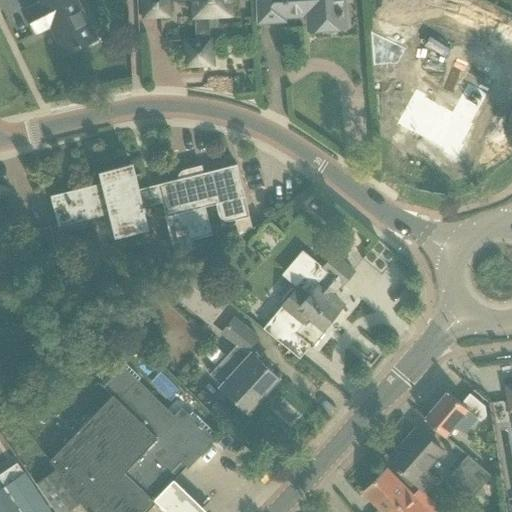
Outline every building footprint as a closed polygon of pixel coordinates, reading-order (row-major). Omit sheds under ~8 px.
[(96,39),(76,0),(41,0),(40,1),(40,2),(25,10),(37,34),(53,26),(66,53),(96,39)] [(141,0),(143,18),(169,16),(168,2),(192,1),(193,18),(194,18),(195,39),(184,40),(186,66),(212,65),(210,39),(209,39),(208,17),(231,15),(229,0),(141,0)] [(258,0),(258,2),(259,22),(283,20),(283,16),(308,14),(309,30),(341,27),(340,17),(343,17),(342,10),(340,11),(339,0),(258,0)] [(472,46),(474,0),(437,0),(435,64),(428,63),(428,73),(493,76),(494,47),(472,46)] [(373,67),(396,65),(405,49),(370,32),(373,67)] [(466,86),(452,112),(452,111),(450,113),(446,111),(446,110),(430,102),(432,99),(429,98),(428,100),(424,98),(425,96),(415,90),(395,126),(400,129),(401,127),(409,131),(408,133),(412,136),(414,133),(443,150),(442,152),(456,160),(463,146),(461,144),(472,124),(471,124),(471,122),(485,96),(486,96),(487,95),(467,84),(466,86)] [(161,203),(160,195),(141,200),(135,175),(133,163),(99,172),(101,183),(50,196),(58,227),(111,214),(117,236),(147,228),(146,222),(164,218),(165,216),(146,220),(142,208),(161,203)] [(158,184),(160,195),(161,203),(165,216),(164,218),(172,253),(194,249),(191,239),(212,234),(205,207),(215,205),(220,224),(249,216),(236,165),(198,174),(195,167),(182,170),(180,172),(178,174),(177,177),(177,179),(158,184)] [(24,233),(32,266),(57,260),(49,226),(24,233)] [(0,271),(19,267),(16,255),(13,241),(2,244),(0,237),(0,271)] [(283,303),(262,328),(282,344),(292,332),(311,348),(326,331),(323,328),(342,305),(330,296),(341,284),(342,285),(353,271),(334,255),(322,269),(301,251),(281,274),(298,287),(295,291),(291,288),(280,301),(283,303)] [(175,299),(208,327),(228,303),(194,275),(175,299)] [(236,344),(208,374),(222,387),(221,388),(232,397),(247,411),(260,397),(256,394),(274,375),(259,361),(252,354),(251,355),(246,351),(257,337),(233,318),(222,332),(236,344)] [(102,386),(112,395),(181,463),(187,469),(205,451),(204,450),(214,439),(202,427),(199,424),(181,408),(173,416),(137,381),(140,378),(125,364),(122,367),(107,375),(100,383),(103,386),(102,386)] [(424,419),(439,432),(445,437),(455,425),(465,434),(477,419),(479,421),(485,415),(483,405),(469,393),(461,403),(447,392),(424,419)] [(49,461),(55,469),(81,502),(84,506),(89,511),(145,511),(155,502),(149,497),(181,463),(112,395),(49,461)] [(209,409),(218,416),(225,409),(216,401),(209,409)] [(396,470),(400,473),(402,471),(414,482),(425,493),(438,479),(426,469),(442,451),(431,441),(416,428),(405,440),(407,443),(390,462),(398,469),(396,470)] [(491,478),(468,456),(459,466),(482,487),(485,500),(495,488),(491,478)] [(0,476),(6,486),(3,487),(19,511),(48,511),(15,460),(0,470),(0,476)] [(482,487),(459,466),(449,477),(472,498),(480,505),(485,500),(482,487)] [(67,511),(81,502),(55,469),(35,483),(54,511),(67,511)] [(418,489),(412,496),(385,469),(362,492),(381,511),(431,511),(437,507),(418,489)] [(212,511),(205,505),(178,478),(157,500),(168,511),(212,511)] [(19,511),(3,487),(0,489),(0,511),(19,511)]
